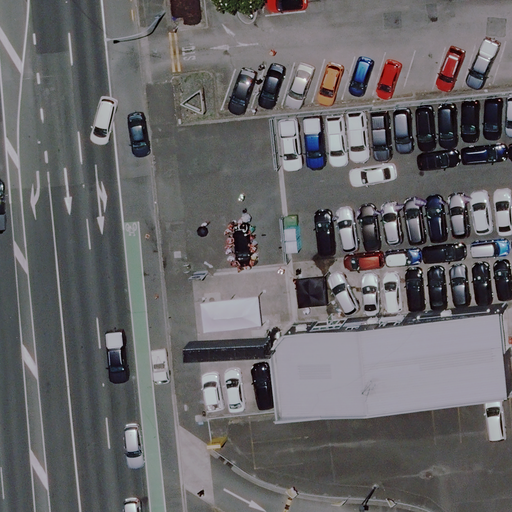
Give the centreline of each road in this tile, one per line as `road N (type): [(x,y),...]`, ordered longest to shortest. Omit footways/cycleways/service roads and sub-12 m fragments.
road 1 (trunk): [(43,511),(15,205),(11,0)]
road 2 (unknown): [(15,205),(511,178)]
